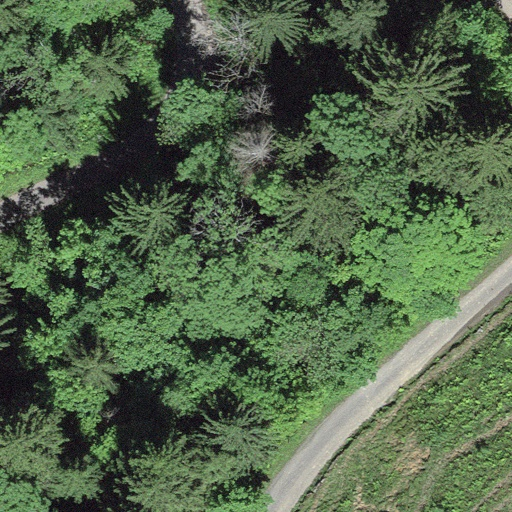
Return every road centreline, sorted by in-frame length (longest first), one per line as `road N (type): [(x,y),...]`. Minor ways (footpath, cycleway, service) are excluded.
road 1 (track): [(511,261),(321,443),(274,511)]
road 2 (track): [(0,205),(180,120),(195,97),(199,68),(183,0)]
